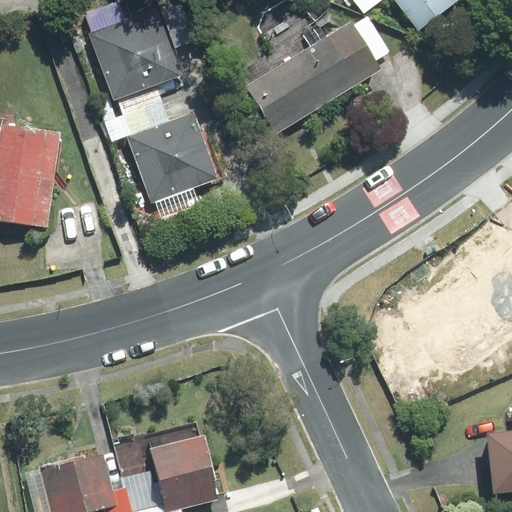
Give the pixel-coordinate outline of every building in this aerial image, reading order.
[(458,2),(456,0),(390,0),(415,33),(458,2)] [(115,5),(80,16),(107,106),(117,103),(128,139),(125,139),(144,205),(213,184),(192,116),(167,124),(156,88),(174,83),(154,16),(121,25),(115,5)] [(386,55),(360,15),(241,90),(270,137),(375,71),(371,64),(386,55)] [(56,136),(0,128),(0,228),(43,234),(56,136)] [(457,382),(474,366),(471,363),(511,324),(511,256),(511,257),(498,242),(406,326),(457,382)] [(511,432),(478,436),(486,500),(511,496),(511,432)] [(155,505),(129,510),(129,511),(179,511),(178,509),(213,502),(200,434),(124,448),(131,485),(151,482),(155,505)] [(103,463),(22,478),(28,511),(112,511),(109,494),(103,463)] [(126,491),(109,494),(112,511),(129,511),(129,510),(126,491)]
